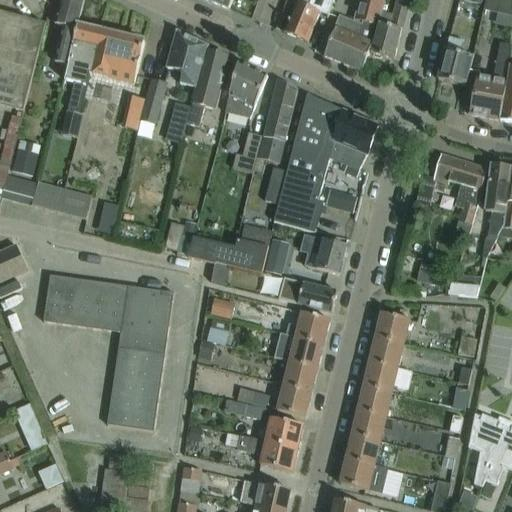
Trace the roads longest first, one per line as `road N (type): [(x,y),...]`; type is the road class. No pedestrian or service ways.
road 1 (residential): [(309,511),(403,110)]
road 2 (residential): [(403,110),(253,46)]
